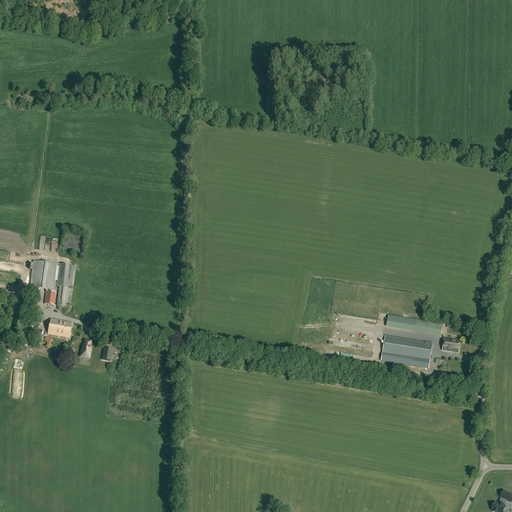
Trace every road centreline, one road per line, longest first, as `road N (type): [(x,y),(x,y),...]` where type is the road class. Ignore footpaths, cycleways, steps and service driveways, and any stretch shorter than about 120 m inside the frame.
road 1 (track): [(483,397),(105,340),(74,320),(41,319)]
road 2 (unclassified): [(484,467),(487,336),(511,225)]
